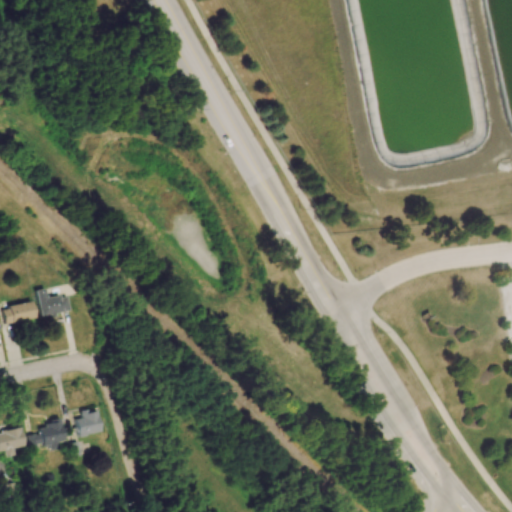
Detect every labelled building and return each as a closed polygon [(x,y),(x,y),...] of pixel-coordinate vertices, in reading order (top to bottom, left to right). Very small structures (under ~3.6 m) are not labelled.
[(67,311),(64,295),(43,299),(41,288),(33,290),(38,317),(67,311)] [(0,306),(0,310),(1,323),(31,319),(30,303),(0,306)] [(72,419),(75,437),(98,432),(93,410),(78,413),(79,418),(72,419)] [(61,441),(57,419),(42,422),(43,427),(36,429),(37,434),(26,436),(29,447),(45,444),(47,451),(55,449),(54,442),(61,441)] [(0,450),(2,450),(2,455),(11,454),(10,448),(21,447),(18,428),(0,431),(0,450)] [(15,498),(11,482),(0,484),(0,490),(2,501),(15,498)]
